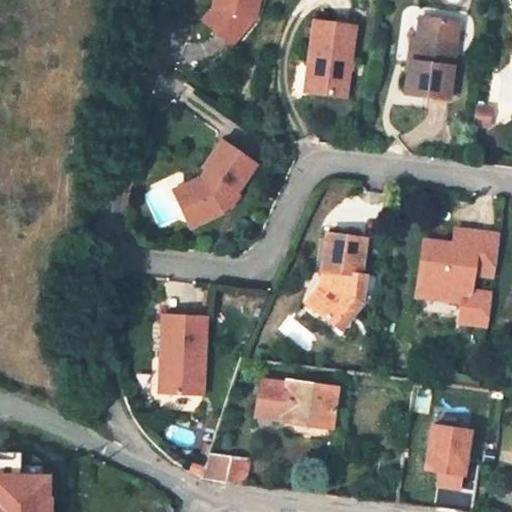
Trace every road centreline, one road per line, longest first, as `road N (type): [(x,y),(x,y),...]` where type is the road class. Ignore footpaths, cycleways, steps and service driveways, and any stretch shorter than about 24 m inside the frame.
road 1 (residential): [(511,185),(319,163),(259,273),(106,251)]
road 2 (residential): [(160,0),(106,251)]
road 3 (residential): [(157,472),(105,386),(106,251)]
road 4 (residential): [(0,405),(55,421),(157,472)]
